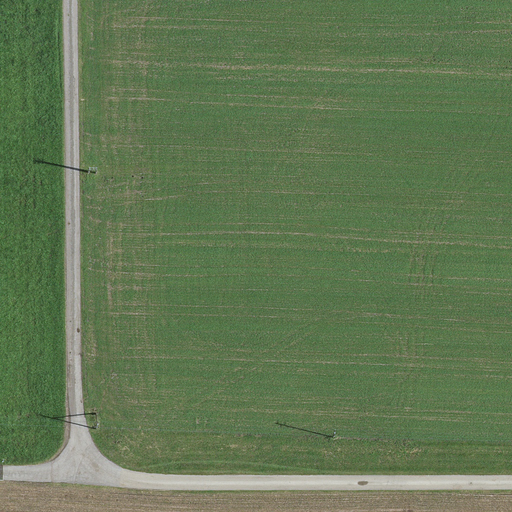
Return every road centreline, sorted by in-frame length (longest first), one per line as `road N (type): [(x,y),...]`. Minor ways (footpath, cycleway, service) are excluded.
road 1 (unclassified): [(77,474),(69,0)]
road 2 (unclassified): [(511,483),(159,482),(77,474)]
